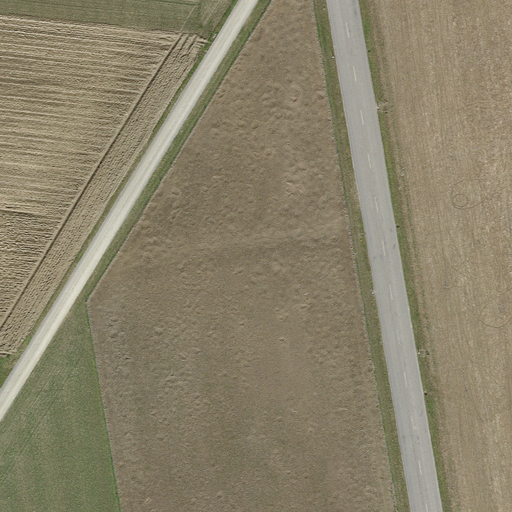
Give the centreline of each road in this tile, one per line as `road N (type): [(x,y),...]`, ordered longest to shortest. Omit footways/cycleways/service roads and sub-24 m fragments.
road 1 (tertiary): [(344,0),(429,511)]
road 2 (track): [(0,406),(250,0)]
